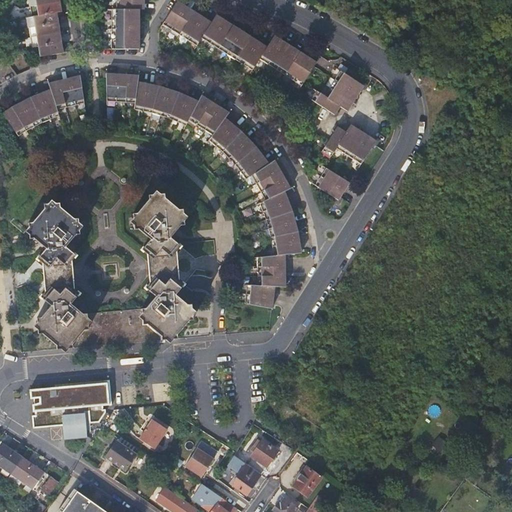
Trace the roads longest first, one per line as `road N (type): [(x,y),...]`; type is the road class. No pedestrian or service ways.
road 1 (residential): [(0,378),(267,351),(282,344),(328,269)]
road 2 (residential): [(328,269),(404,150),(413,108),(394,71),(267,2)]
road 3 (residential): [(328,269),(312,199),(276,141),(218,86),(149,61)]
road 4 (residential): [(141,511),(0,417)]
road 5 (residential): [(149,61),(59,64),(3,87)]
